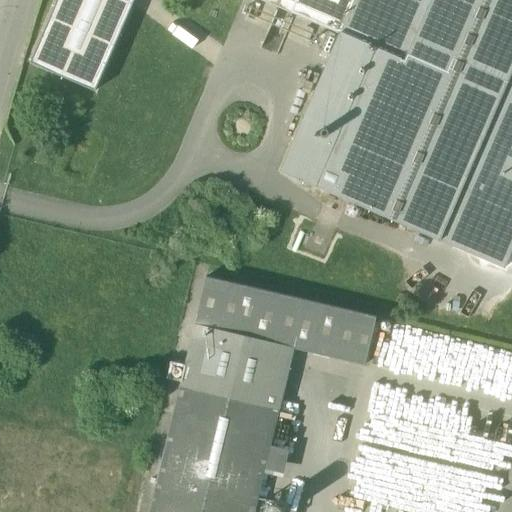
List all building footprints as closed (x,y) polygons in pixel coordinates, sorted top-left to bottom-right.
[(57,0),(30,63),(95,91),(134,0),(57,0)] [(262,0),(341,34),(355,0),(262,0)] [(511,0),(355,0),(341,34),(281,172),(504,268),(511,250),(511,0)] [(195,325),(294,349),(365,365),(377,318),(206,277),(195,325)] [(382,325),(382,328),(385,330),(389,330),(391,327),(391,323),(387,321),(384,322),(382,325)] [(180,387),(181,387),(279,410),(294,349),(195,325),(180,387)] [(254,511),(279,410),(181,387),(156,490),(150,511),(254,511)] [(264,511),(286,511),(288,505),(267,500),(264,511)]
